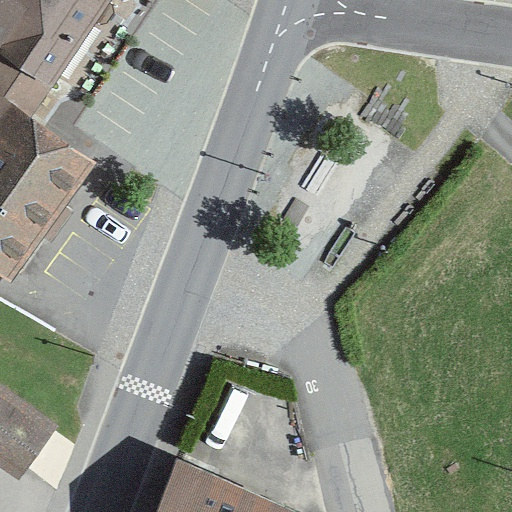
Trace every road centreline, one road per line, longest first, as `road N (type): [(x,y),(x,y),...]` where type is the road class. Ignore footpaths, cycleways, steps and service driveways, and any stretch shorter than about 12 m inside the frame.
road 1 (residential): [(361,511),(331,397),(300,335),(194,269)]
road 2 (tertiary): [(194,269),(292,5)]
road 3 (tertiary): [(103,511),(194,269)]
road 4 (residential): [(511,43),(292,5)]
